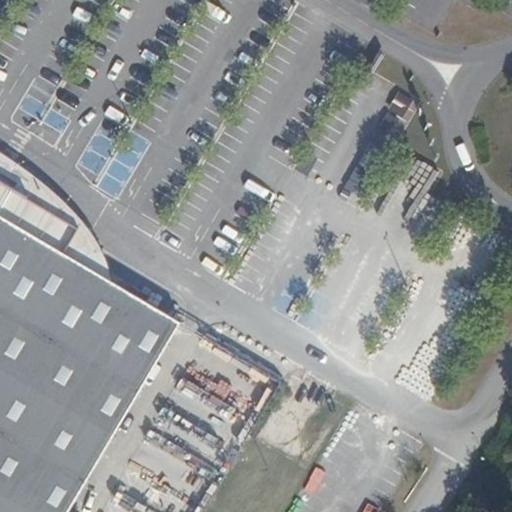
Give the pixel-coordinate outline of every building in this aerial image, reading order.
[(0,511),(66,511),(82,485),(178,325),(61,256),(32,237),(50,205),(0,175),(0,511)] [(46,237),(87,263),(105,233),(63,210),(46,237)] [(372,486),(393,497),(411,464),(390,453),(372,486)] [(311,478),(345,495),(354,479),(319,461),(311,478)] [(324,511),(335,495),(311,481),(291,511),(324,511)] [(108,511),(158,511),(118,492),(108,511)]
